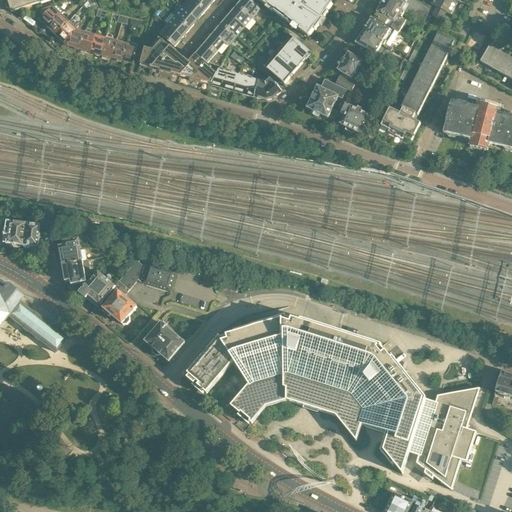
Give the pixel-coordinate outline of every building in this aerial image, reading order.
[(11,13),(41,3),(40,0),(7,0),(8,2),(6,3),(5,5),(5,7),(7,8),(8,9),(10,9),(11,13)] [(199,20),(206,11),(193,0),(189,0),(183,7),(199,20)] [(193,0),(206,11),(214,2),(212,0),(193,0)] [(249,0),(241,0),(237,6),(252,19),(260,9),(255,5),(249,0)] [(257,0),(258,0),(258,1),(308,37),(314,30),(315,31),(319,26),(328,13),(327,12),(332,4),(326,0),(257,0)] [(430,9),(415,0),(414,0),(384,0),(374,18),(399,33),(406,21),(401,18),(404,13),(423,25),(423,23),(428,13),(430,9)] [(428,13),(431,15),(435,17),(441,20),(446,12),(451,14),(456,4),(457,4),(458,0),(434,0),(430,9),(428,13)] [(60,16),(61,14),(63,12),(56,5),(52,9),(52,8),(46,14),(42,11),(38,12),(35,15),(48,28),(60,16)] [(237,6),(229,16),(244,29),(252,19),(237,6)] [(175,16),(191,29),(199,20),(183,7),(175,16)] [(430,19),(431,15),(428,13),(423,23),(428,26),(432,20),(430,19)] [(61,14),(60,16),(48,28),(56,35),(69,21),(61,14)] [(183,39),(191,29),(175,16),(168,26),(183,39)] [(235,38),(244,29),(229,16),(220,26),(235,38)] [(364,31),(389,46),(390,44),(387,42),(393,32),(372,19),(364,31)] [(64,43),(75,30),(76,29),(69,21),(56,35),(64,43)] [(160,35),(169,42),(175,48),(183,39),(168,26),(160,35)] [(220,26),(212,35),(223,44),(227,48),(235,38),(220,26)] [(77,29),(76,29),(75,30),(64,43),(68,46),(80,50),(85,31),(77,29)] [(91,53),(96,36),(96,34),(85,31),(80,50),(91,53)] [(389,46),(364,31),(356,44),(375,55),(381,45),(387,48),(389,46)] [(107,37),(96,34),(96,36),(91,53),(102,56),(107,37)] [(434,44),(450,52),(455,42),(438,34),(434,44)] [(223,44),(212,35),(204,45),(214,54),(223,44)] [(311,53),(302,45),(290,35),(284,43),(305,61),(311,53)] [(113,59),(117,42),(118,40),(107,37),(102,56),(113,59)] [(480,62),(489,67),(498,51),(492,48),(496,40),(492,38),(488,46),(489,46),(480,62)] [(128,43),(118,40),(117,42),(113,59),(123,61),(128,43)] [(206,64),(195,55),(188,63),(162,41),(153,51),(145,49),(140,66),(211,86),(220,70),(210,68),(206,64)] [(134,64),(138,48),(138,46),(128,43),(123,61),(134,64)] [(284,43),(277,51),(298,69),(305,61),(284,43)] [(445,61),(450,52),(434,44),(429,53),(445,61)] [(204,45),(195,55),(206,64),(214,54),(204,45)] [(298,69),(277,51),(271,59),(291,77),(298,69)] [(498,51),(489,67),(498,72),(507,56),(498,51)] [(445,61),(429,53),(424,62),(441,70),(445,61)] [(342,76),(355,83),(356,83),(359,78),(356,76),(364,63),(349,54),(339,71),(343,74),(342,76)] [(242,66),(247,61),(240,56),(236,62),(242,66)] [(498,72),(507,77),(511,68),(511,58),(507,56),(498,72)] [(285,85),(291,77),(271,59),(264,67),(285,85)] [(235,72),(238,64),(227,60),(224,68),(235,72)] [(436,79),(441,70),(424,62),(420,71),(436,79)] [(221,68),(220,70),(211,86),(234,92),(239,74),(221,68)] [(436,79),(420,71),(415,80),(432,88),(436,79)] [(260,79),(239,74),(234,92),(254,98),(260,79)] [(355,86),(355,83),(342,76),(341,75),(335,86),(346,91),(351,94),(355,86)] [(260,79),(254,98),(266,101),(273,99),(284,90),(280,86),(279,88),(277,86),(278,85),(275,82),(274,83),(269,77),(265,81),(260,79)] [(427,97),(432,88),(415,80),(411,89),(427,97)] [(346,91),(335,86),(325,81),(322,89),(318,87),(314,95),(313,95),(311,100),(307,108),(328,118),(329,117),(333,119),(337,112),(332,110),(338,97),(343,99),(346,91)] [(427,97),(411,89),(406,98),(423,107),(427,97)] [(418,116),(423,107),(406,98),(402,108),(415,115),(418,116)] [(402,108),(389,101),(388,101),(385,107),(390,109),(381,126),(390,131),(403,137),(412,142),(421,124),(413,120),(415,115),(402,108)] [(357,110),(349,106),(346,104),(341,114),(345,116),(340,125),(347,128),(355,132),(361,134),(370,116),(361,112),(362,110),(358,108),(357,110)] [(451,116),(449,122),(449,124),(447,134),(449,137),(454,139),(457,137),(456,141),(470,144),(469,148),(488,152),(489,149),(503,152),(504,148),(506,151),(511,152),(511,118),(511,120),(497,116),(498,109),(480,105),(479,111),(478,110),(478,112),(465,108),(463,105),(457,104),(454,106),(451,116)] [(4,222),(2,236),(1,243),(5,244),(11,245),(13,248),(17,249),(20,246),(21,246),(23,225),(4,222)] [(23,249),(28,250),(36,251),(36,248),(38,236),(37,236),(38,228),(37,227),(37,226),(36,226),(23,225),(21,246),(21,247),(23,249)] [(62,265),(87,261),(85,250),(81,251),(79,240),(64,242),(64,246),(59,247),(62,265)] [(102,244),(92,241),(90,249),(100,252),(102,244)] [(88,271),(87,261),(62,265),(65,282),(71,281),(72,285),(87,283),(85,272),(88,271)] [(138,280),(143,284),(170,293),(176,272),(149,264),(148,269),(147,270),(137,261),(119,282),(115,287),(105,299),(109,303),(102,311),(110,317),(111,315),(122,325),(123,325),(127,325),(130,321),(130,318),(129,317),(137,307),(125,297),(138,280)] [(86,286),(80,294),(86,299),(89,296),(100,306),(105,299),(115,287),(98,272),(86,287),(86,286)] [(50,326),(51,326),(34,313),(29,310),(19,302),(19,301),(19,302),(20,301),(22,299),(22,298),(21,298),(22,297),(15,291),(7,285),(2,284),(1,283),(0,282),(0,327),(7,318),(8,317),(22,328),(27,332),(27,333),(28,333),(27,333),(28,334),(29,334),(32,336),(33,337),(34,338),(39,341),(54,352),(55,353),(66,339),(65,338),(50,326)] [(236,293),(238,287),(223,283),(221,288),(236,293)] [(479,389),(466,391),(437,396),(435,403),(425,400),(426,399),(408,378),(392,358),(390,360),(385,353),(384,353),(380,348),(382,347),(287,317),(285,317),(233,332),(234,334),(219,338),(219,337),(187,374),(189,376),(186,378),(193,384),(192,386),(202,395),(204,393),(206,394),(233,362),(248,385),(230,406),(239,413),(237,415),(247,424),(249,422),(251,424),(265,407),(286,401),(313,410),(335,417),(356,442),(361,426),(373,430),(385,434),(379,452),(392,467),(393,464),(401,474),(408,453),(418,456),(415,463),(424,470),(423,474),(431,480),(433,477),(450,490),(460,461),(465,463),(475,432),(466,429),(479,389)] [(7,321),(0,334),(0,338),(9,343),(18,326),(7,321)] [(161,323),(145,342),(153,348),(152,349),(153,353),(156,356),(160,356),(161,355),(169,362),(185,343),(161,323)] [(101,370),(89,392),(102,399),(110,387),(107,385),(112,377),(101,370)] [(511,397),(511,376),(501,373),(495,393),(504,395),(504,398),(509,399),(510,397),(511,397)] [(26,389),(21,397),(34,406),(39,398),(26,389)] [(408,511),(413,503),(394,494),(385,511),(408,511)] [(412,511),(429,511),(424,509),(425,506),(426,503),(426,502),(425,501),(424,501),(423,501),(422,501),(421,504),(417,503),(412,511)]
